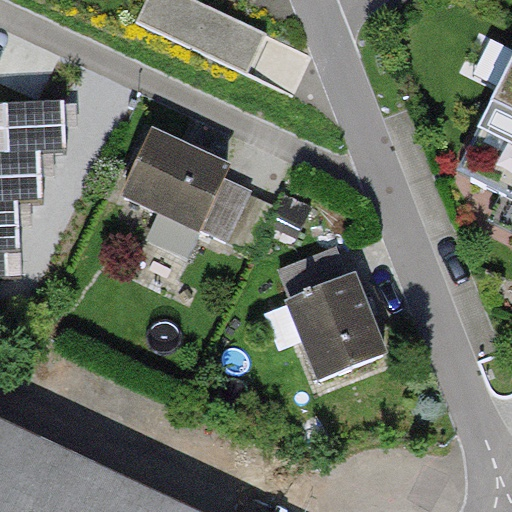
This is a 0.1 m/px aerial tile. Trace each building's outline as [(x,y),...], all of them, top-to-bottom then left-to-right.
[(153,0),(144,24),(264,70),(281,26),(213,0),(153,0)] [(511,211),(511,35),(443,179),(511,211)] [(66,107),(5,111),(8,159),(0,159),(0,281),(8,281),(6,257),(21,257),(19,208),(45,206),(43,160),(69,159),(66,107)] [(228,174),(154,140),(126,200),(165,219),(159,233),(191,249),(199,233),(226,246),(249,198),(223,185),(228,174)] [(280,276),(292,307),(291,308),(292,310),(269,320),(283,353),(306,343),(322,383),(384,359),(354,283),(347,286),(334,254),(280,276)] [(0,511),(185,511),(0,427),(0,511)]
